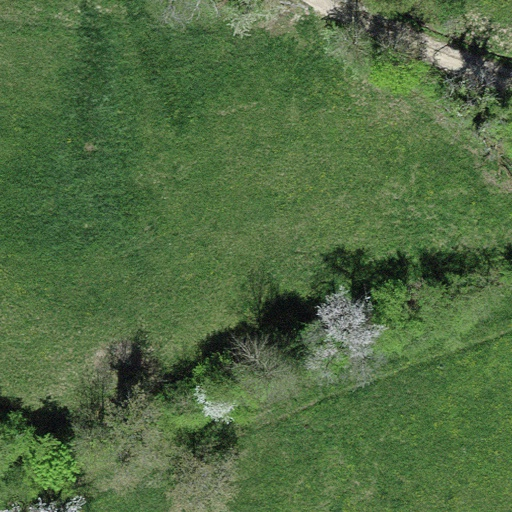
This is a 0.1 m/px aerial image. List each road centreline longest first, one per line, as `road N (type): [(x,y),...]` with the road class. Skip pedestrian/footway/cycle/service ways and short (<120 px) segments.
road 1 (track): [(511,321),(5,511)]
road 2 (track): [(511,79),(456,67),(322,0)]
